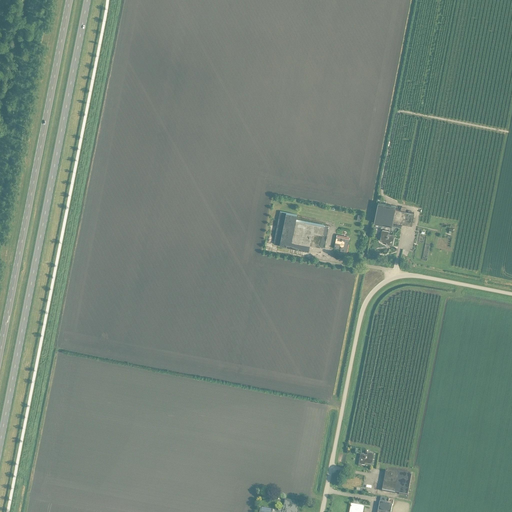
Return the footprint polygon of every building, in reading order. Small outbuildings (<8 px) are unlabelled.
[(392,222),(395,209),(395,206),(378,203),(374,223),(392,226),(392,222)] [(411,226),(414,213),(395,209),(392,222),(401,224),(411,226)] [(297,215),(280,211),(273,244),(308,251),(310,245),(324,248),(328,226),(296,220),(297,215)] [(392,245),(394,235),(388,234),(388,231),(382,230),(380,241),(386,242),(386,244),(392,245)] [(347,252),(349,239),(336,237),(334,248),(340,249),(340,251),(347,252)] [(372,465),(374,454),(367,453),(367,455),(360,454),(358,465),(365,466),(365,464),(372,465)] [(408,495),(411,475),(386,470),(382,490),(408,495)] [(295,511),(297,504),(291,503),(292,500),(285,499),(283,510),(281,510),(278,511),(273,510),(260,508),(259,511),(295,511)] [(390,511),(392,505),(379,502),(377,511),(390,511)]
